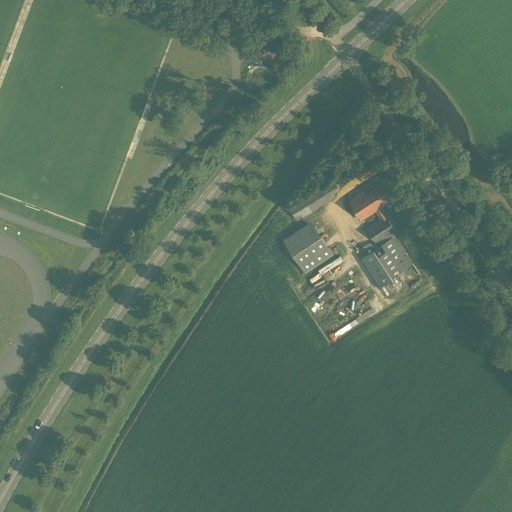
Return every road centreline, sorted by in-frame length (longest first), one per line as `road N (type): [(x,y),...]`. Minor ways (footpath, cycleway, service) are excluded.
road 1 (primary): [(0,499),(73,378),(186,222),(346,55)]
road 2 (track): [(511,291),(416,157)]
